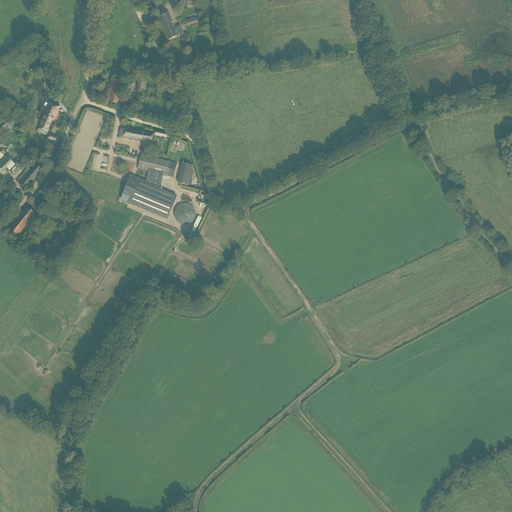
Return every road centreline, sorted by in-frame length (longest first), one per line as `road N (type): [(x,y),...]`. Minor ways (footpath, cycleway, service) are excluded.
road 1 (track): [(266,63),(276,511)]
road 2 (track): [(237,208),(337,360),(214,476),(195,511)]
road 3 (track): [(192,137),(215,198),(237,208),(417,123)]
road 4 (unclassified): [(0,230),(53,162),(83,100),(94,0)]
road 5 (track): [(511,265),(467,213),(417,123)]
road 6 (track): [(72,511),(74,435),(0,406)]
road 7 (track): [(132,0),(177,83),(192,137)]
road 8 (track): [(388,511),(294,405)]
road 9 (track): [(417,123),(368,0)]
